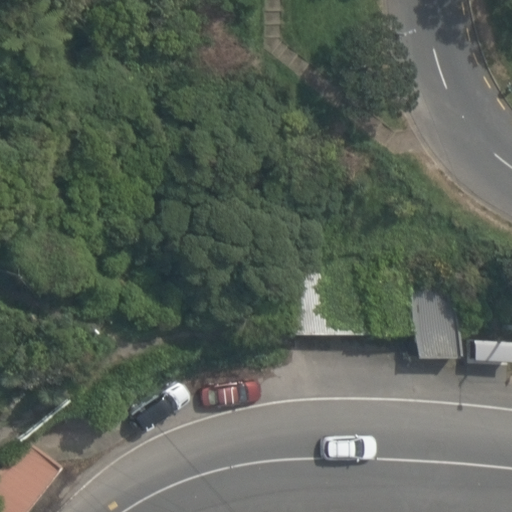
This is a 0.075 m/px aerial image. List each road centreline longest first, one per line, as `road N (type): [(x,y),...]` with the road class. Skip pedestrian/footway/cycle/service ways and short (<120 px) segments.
road 1 (residential): [(114,511),(176,478),(246,455),(336,448),(511,463)]
road 2 (unclassified): [(511,163),(459,107),(442,70),(428,0)]
